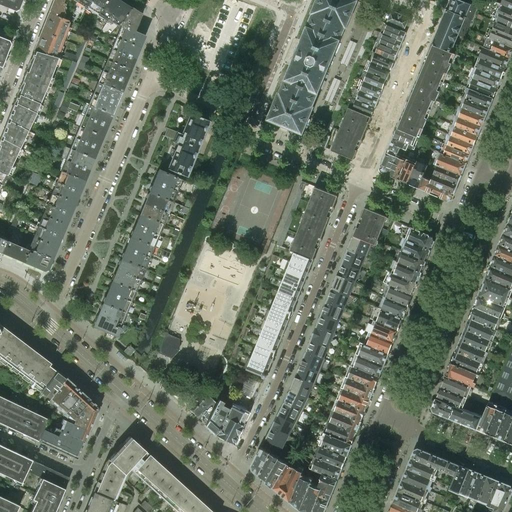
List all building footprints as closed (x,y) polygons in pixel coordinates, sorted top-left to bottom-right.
[(18,8),(21,0),(11,0),(8,8),(14,10),(18,8)] [(64,8),(66,3),(63,2),(63,0),(53,0),(48,13),(63,19),(65,13),(64,8)] [(86,9),(92,0),(78,0),(78,1),(84,5),(83,7),(86,9)] [(98,14),(107,0),(92,0),(86,9),(91,12),(92,10),(98,14)] [(107,23),(121,2),(116,0),(107,0),(98,14),(104,18),(103,20),(107,23)] [(327,74),(333,59),(346,28),(347,28),(359,1),(357,0),(316,0),(311,13),(312,14),(294,58),(280,92),(279,92),(267,119),(302,134),(314,107),(313,106),(325,77),(327,74)] [(464,38),(477,7),(459,0),(450,0),(432,44),(450,52),(458,35),(464,38)] [(511,9),(511,0),(503,0),(501,5),(504,6),(511,9)] [(120,27),(131,9),(121,2),(107,23),(112,26),(114,23),(120,27)] [(511,28),(511,9),(504,6),(500,14),(496,12),(494,17),(499,18),(497,22),(511,28)] [(133,31),(139,15),(139,14),(131,9),(120,27),(133,31)] [(406,32),(411,21),(409,18),(392,11),(386,24),(406,32)] [(69,22),(69,21),(63,19),(48,13),(45,21),(67,30),(68,27),(67,27),(69,22)] [(63,39),(67,30),(45,21),(41,30),(63,39)] [(511,48),(511,28),(497,22),(494,31),(489,29),(487,33),(492,35),(491,39),(511,48)] [(402,41),(406,32),(386,24),(385,23),(383,27),(386,28),(384,34),(402,41)] [(139,48),(143,37),(143,36),(133,31),(120,27),(115,38),(139,48)] [(60,49),(63,39),(41,30),(38,39),(60,49)] [(398,51),(402,41),(384,34),(380,33),(379,37),(382,38),(380,43),(398,51)] [(0,66),(1,67),(10,44),(9,40),(0,36),(0,66)] [(134,59),(139,48),(115,38),(111,49),(134,59)] [(511,52),(511,48),(491,39),(488,38),(484,48),(510,59),(511,52)] [(60,49),(38,39),(34,47),(33,50),(56,57),(58,54),(60,49)] [(398,51),(380,43),(377,42),(375,46),(378,47),(375,53),(395,61),(398,51)] [(448,73),(452,63),(449,62),(453,53),(450,52),(432,44),(420,72),(441,81),(445,72),(448,73)] [(69,53),(68,57),(74,59),(77,60),(82,47),(79,46),(76,55),(69,53)] [(510,59),(484,48),(480,58),(482,59),(505,69),(510,59)] [(130,70),(134,59),(111,49),(106,60),(130,70)] [(47,85),(54,66),(57,57),(33,50),(23,77),(47,85)] [(391,70),(395,61),(375,53),(373,58),(370,57),(369,61),(391,70)] [(83,71),(89,58),(82,55),(77,68),(83,71)] [(501,79),(505,69),(482,59),(480,65),(477,64),(476,68),(501,79)] [(125,81),(130,70),(106,60),(102,71),(125,81)] [(387,79),(391,70),(369,61),(367,65),(370,66),(368,71),(387,79)] [(501,79),(476,68),(474,72),(476,73),(474,79),(497,88),(501,79)] [(120,92),(125,81),(102,71),(97,82),(120,92)] [(383,89),(387,79),(368,71),(367,71),(364,77),(362,76),(361,80),(363,80),(383,89)] [(438,90),(441,81),(420,72),(412,91),(433,99),(436,101),(440,91),(438,90)] [(39,103),(47,86),(47,85),(23,77),(17,94),(39,103)] [(74,92),(79,80),(72,78),(68,89),(74,92)] [(497,88),(474,79),(472,78),(470,81),(473,83),(470,89),(493,98),(497,88)] [(379,98),(383,89),(363,80),(360,87),(359,86),(357,89),(379,98)] [(116,103),(120,92),(97,82),(92,93),(116,103)] [(493,98),(470,89),(464,86),(463,89),(467,90),(466,92),(470,93),(468,98),(490,107),(493,98)] [(375,107),(379,98),(357,89),(356,91),(358,92),(355,99),(375,107)] [(426,117),(433,99),(412,91),(405,108),(426,117)] [(111,114),(116,103),(92,93),(88,104),(111,114)] [(19,146),(33,117),(36,112),(35,112),(39,103),(17,94),(0,136),(19,146)] [(490,107),(468,98),(464,97),(462,101),(466,103),(464,108),(486,116),(490,107)] [(371,116),(375,107),(355,99),(353,98),(352,101),(354,101),(351,108),(371,116)] [(65,113),(69,103),(63,100),(59,110),(65,113)] [(107,125),(111,114),(88,104),(83,115),(107,125)] [(486,116),(464,108),(460,106),(459,111),(462,112),(460,117),(482,126),(486,116)] [(367,121),(369,116),(371,117),(371,116),(351,108),(349,107),(343,121),(365,131),(369,122),(367,121)] [(424,128),(428,118),(426,117),(405,108),(401,118),(421,127),(424,128)] [(185,177),(199,143),(208,120),(189,112),(181,133),(176,131),(172,141),(174,142),(174,141),(177,142),(173,152),(171,151),(170,154),(172,154),(166,169),(185,177)] [(102,136),(107,125),(83,115),(79,126),(102,136)] [(482,126),(460,117),(457,115),(455,120),(459,121),(456,126),(478,135),(482,126)] [(418,136),(421,127),(401,118),(397,128),(418,136)] [(358,142),(359,139),(362,140),(365,131),(343,121),(331,150),(351,158),(355,157),(358,150),(357,150),(359,146),(358,142)] [(478,135),(456,126),(453,125),(451,129),(455,131),(453,136),(474,145),(478,135)] [(97,147),(102,136),(79,126),(74,137),(97,147)] [(419,137),(418,136),(397,128),(393,137),(417,147),(418,144),(416,143),(419,137)] [(474,145),(453,136),(449,134),(447,139),(451,140),(449,145),(471,154),(474,145)] [(11,164),(15,155),(19,146),(0,136),(0,137),(0,171),(8,175),(13,165),(11,164)] [(93,158),(97,147),(74,137),(69,149),(93,158)] [(417,147),(393,137),(388,149),(398,153),(400,147),(408,151),(409,148),(416,151),(417,147)] [(36,156),(41,144),(37,142),(32,154),(36,156)] [(471,154),(449,145),(445,143),(444,147),(447,149),(445,154),(467,163),(471,154)] [(88,169),(93,158),(69,149),(65,160),(88,169)] [(389,175),(398,153),(388,149),(380,168),(382,172),(389,175)] [(398,179),(407,157),(398,153),(389,175),(398,179)] [(462,175),(467,163),(445,154),(443,153),(440,160),(437,159),(435,164),(439,165),(462,175)] [(408,183),(417,161),(407,157),(398,179),(408,183)] [(84,180),(88,169),(65,160),(60,171),(84,180)] [(425,170),(426,167),(427,166),(417,161),(408,183),(418,187),(422,177),(424,173),(425,170)] [(35,181),(40,167),(35,165),(30,179),(35,181)] [(462,175),(439,165),(436,174),(458,184),(462,175)] [(176,190),(181,179),(158,170),(153,181),(176,190)] [(79,190),(84,180),(60,171),(56,181),(79,190)] [(458,184),(436,174),(433,181),(431,180),(430,183),(454,193),(458,184)] [(454,193),(430,183),(431,180),(422,177),(418,187),(448,201),(452,199),(454,193)] [(75,202),(79,190),(56,181),(52,192),(75,202)] [(172,202),(176,190),(153,181),(149,192),(172,202)] [(281,246),(306,183),(301,181),(276,244),(281,246)] [(332,210),(333,206),(334,207),(337,198),(336,194),(315,186),(303,218),(326,227),(330,217),(327,216),(329,212),(332,210)] [(26,203),(31,192),(25,189),(20,201),(26,203)] [(70,213),(75,202),(52,192),(47,203),(70,213)] [(167,213),(172,202),(149,192),(144,203),(167,213)] [(66,224),(70,213),(47,203),(43,214),(66,224)] [(162,224),(167,213),(144,203),(139,214),(162,224)] [(376,245),(387,216),(367,208),(364,209),(361,216),(361,217),(360,220),(361,224),(359,227),(357,226),(353,236),(372,244),(375,245),(376,245)] [(17,225),(22,212),(17,209),(12,223),(17,225)] [(61,234),(66,224),(43,214),(38,225),(61,234)] [(158,235),(162,224),(139,214),(135,225),(158,235)] [(318,241),(319,237),(322,238),(326,227),(303,218),(290,250),(293,251),(295,252),(313,259),(318,248),(317,248),(319,244),(318,241)] [(56,246),(61,234),(38,225),(33,236),(56,246)] [(153,246),(158,235),(135,225),(130,236),(153,246)] [(19,232),(5,226),(3,231),(17,237),(19,232)] [(435,241),(433,237),(410,227),(406,239),(431,249),(435,241)] [(511,236),(504,233),(499,244),(511,249),(511,236)] [(52,257),(56,246),(33,236),(29,247),(52,257)] [(149,257),(153,246),(130,236),(126,247),(149,257)] [(367,257),(372,244),(353,236),(352,238),(351,241),(350,243),(348,248),(348,249),(365,256),(367,257)] [(23,261),(28,249),(13,243),(14,242),(6,239),(1,252),(23,261)] [(426,261),(431,249),(406,239),(401,251),(426,261)] [(511,249),(499,244),(495,254),(511,261),(511,249)] [(47,268),(52,257),(29,247),(28,249),(23,261),(43,269),(47,268)] [(144,268),(149,257),(126,247),(121,259),(144,268)] [(359,269),(365,256),(348,249),(345,256),(342,262),(359,269)] [(426,261),(401,251),(397,261),(422,271),(426,261)] [(309,269),(313,259),(295,252),(291,262),(309,269)] [(511,261),(495,254),(491,265),(511,273),(511,261)] [(139,279),(144,268),(121,259),(116,270),(139,279)] [(308,273),(309,269),(291,262),(288,260),(284,270),(287,271),(305,279),(307,275),(308,276),(309,273),(308,273)] [(418,283),(422,271),(397,261),(392,272),(418,283)] [(354,282),(359,269),(342,262),(342,263),(338,273),(337,275),(354,282)] [(511,273),(491,265),(486,276),(511,286),(511,273)] [(135,290),(139,279),(116,270),(112,280),(135,290)] [(301,288),(305,279),(287,271),(283,281),(301,288)] [(413,294),(418,283),(392,272),(388,284),(389,285),(413,294)] [(349,295),(354,282),(337,275),(336,276),(332,286),(332,288),(349,295)] [(506,306),(511,291),(511,286),(486,276),(478,295),(503,305),(506,306)] [(130,301),(135,290),(112,280),(107,292),(130,301)] [(297,298),(301,288),(283,281),(279,291),(297,298)] [(408,306),(413,294),(389,285),(387,289),(390,290),(387,298),(408,306)] [(344,307),(349,295),(332,288),(332,289),(327,299),(327,300),(344,307)] [(294,308),(297,298),(279,291),(275,300),(294,308)] [(125,313),(130,301),(107,292),(102,303),(125,313)] [(506,306),(503,305),(478,295),(474,306),(501,317),(502,317),(506,306)] [(403,318),(408,306),(387,298),(384,297),(380,308),(403,318)] [(293,308),(294,308),(275,300),(271,310),(290,318),(290,317),(293,315),(294,312),(293,308)] [(339,320),(344,307),(327,300),(326,302),(321,313),(339,320)] [(121,324),(125,313),(102,303),(98,314),(121,324)] [(501,317),(474,306),(469,317),(495,328),(498,329),(503,317),(502,317),(501,317)] [(398,330),(403,318),(380,308),(378,313),(381,314),(378,322),(398,330)] [(290,318),(271,310),(268,309),(264,318),(286,327),(290,318)] [(333,333),(339,320),(321,313),(316,326),(333,333)] [(114,340),(121,324),(98,314),(93,326),(106,331),(104,336),(105,337),(113,340),(114,340)] [(495,328),(469,317),(465,328),(491,338),(494,340),(498,329),(495,328)] [(282,337),(286,327),(264,318),(260,328),(263,329),(282,337)] [(394,341),(398,330),(378,322),(375,321),(373,325),(376,326),(373,333),(394,341)] [(0,360),(40,391),(56,371),(49,365),(50,363),(0,324),(0,360)] [(328,346),(333,333),(316,326),(311,339),(328,346)] [(494,340),(491,338),(465,328),(460,339),(486,350),(489,351),(494,340)] [(278,346),(282,337),(263,329),(259,339),(278,346)] [(389,354),(394,341),(373,333),(370,332),(368,336),(371,337),(368,345),(389,354)] [(172,355),(179,339),(165,333),(157,353),(171,358),(172,355)] [(274,356),(278,346),(259,339),(255,348),(274,356)] [(323,359),(328,346),(311,339),(306,352),(323,359)] [(489,351),(486,350),(460,339),(455,350),(481,361),(484,362),(489,351)] [(384,365),(389,354),(368,345),(361,343),(360,347),(362,348),(359,355),(384,365)] [(511,400),(511,399),(511,347),(503,370),(498,381),(493,393),(511,400)] [(273,359),(274,356),(255,348),(252,358),(270,366),(272,362),(273,362),(274,360),(273,359)] [(484,362),(481,361),(455,350),(451,362),(477,372),(480,373),(484,362)] [(325,359),(323,359),(306,352),(301,364),(320,372),(325,359)] [(384,365),(359,355),(357,354),(355,358),(358,359),(355,367),(379,377),(384,365)] [(270,366),(252,358),(249,357),(245,367),(262,374),(263,376),(265,377),(267,376),(268,374),(267,372),(270,366)] [(476,386),(481,374),(480,373),(477,372),(451,362),(446,374),(472,385),(476,386)] [(315,385),(320,372),(301,364),(296,377),(313,384),(315,385)] [(375,388),(379,377),(355,367),(353,366),(349,377),(375,388)] [(212,377),(214,373),(215,370),(211,368),(207,378),(211,380),(212,377)] [(498,381),(503,370),(498,368),(493,379),(498,381)] [(48,397),(65,378),(56,371),(40,391),(48,397)] [(467,396),(472,385),(446,374),(441,385),(467,396)] [(247,376),(239,392),(250,397),(257,381),(247,376)] [(307,397),(313,384),(296,377),(290,390),(307,397)] [(370,399),(375,388),(349,377),(344,388),(370,399)] [(57,404),(73,385),(65,378),(48,397),(47,400),(50,403),(52,401),(57,404)] [(197,391),(188,383),(185,386),(194,394),(197,391)] [(65,411),(81,392),(73,385),(57,404),(55,407),(58,410),(60,407),(65,411)] [(462,408),(467,396),(441,385),(436,397),(462,408)] [(366,410),(370,399),(344,388),(340,399),(366,410)] [(198,416),(200,413),(202,415),(205,417),(208,420),(216,403),(200,389),(185,406),(197,417),(198,416)] [(309,398),(307,397),(290,390),(284,402),(303,411),(309,398)] [(73,418),(89,399),(81,392),(65,411),(63,414),(66,416),(68,414),(73,418)] [(471,412),(463,408),(462,408),(436,397),(432,407),(434,411),(466,424),(471,412)] [(215,435),(230,404),(218,398),(216,401),(216,403),(208,420),(205,425),(215,435)] [(0,422),(13,429),(23,407),(7,399),(0,416),(0,422)] [(89,430),(97,410),(96,406),(89,399),(73,418),(69,422),(89,430)] [(361,421),(366,410),(340,399),(336,411),(361,421)] [(296,424),(303,411),(284,402),(278,414),(296,424)] [(232,443),(247,413),(242,410),(230,404),(215,435),(216,435),(218,437),(221,438),(223,439),(232,443)] [(486,433),(497,409),(496,409),(498,406),(493,404),(492,406),(488,405),(483,417),(478,429),(486,433)] [(36,440),(45,422),(47,418),(23,407),(13,429),(36,440)] [(496,436),(506,413),(507,409),(503,408),(501,411),(497,409),(486,433),(496,436)] [(357,433),(361,421),(336,411),(331,422),(357,433)] [(505,440),(511,424),(511,411),(511,415),(506,413),(496,436),(505,440)] [(478,429),(483,417),(471,412),(466,424),(478,429)] [(293,430),(296,424),(278,414),(272,427),(288,435),(291,429),(293,430)] [(89,430),(69,422),(63,419),(61,423),(64,424),(61,430),(66,432),(84,440),(89,430)] [(84,440),(66,432),(61,430),(45,422),(36,440),(58,450),(77,459),(84,440)] [(352,444),(357,433),(331,422),(327,433),(352,444)] [(282,448),(288,435),(272,427),(265,439),(282,448)] [(348,455),(352,444),(327,433),(325,433),(324,437),(326,438),(323,445),(348,455)] [(124,474),(131,466),(180,511),(212,511),(141,447),(142,446),(138,443),(129,436),(121,444),(125,447),(118,453),(115,451),(105,462),(93,491),(113,500),(113,499),(124,474)] [(343,466),(348,455),(323,445),(321,444),(319,448),(321,449),(318,456),(343,466)] [(266,480),(279,458),(280,457),(271,453),(271,452),(261,447),(252,465),(253,469),(266,480)] [(436,467),(440,457),(418,448),(415,449),(412,456),(436,467)] [(27,471),(32,460),(8,449),(0,465),(0,472),(21,483),(27,471)] [(338,479),(343,466),(318,456),(316,455),(314,460),(317,461),(314,469),(323,473),(338,479)] [(433,474),(436,467),(412,456),(407,468),(436,480),(437,476),(433,474)] [(460,465),(440,457),(436,467),(456,475),(460,465)] [(274,487),(288,463),(279,458),(266,480),(274,487)] [(45,480),(50,469),(32,460),(27,471),(42,478),(45,480)] [(290,501),(300,476),(302,471),(288,463),(274,487),(290,501)] [(461,492),(470,469),(460,465),(456,475),(450,488),(461,492)] [(433,487),(436,480),(407,468),(402,480),(426,490),(430,492),(433,487)] [(64,489),(69,478),(50,469),(45,480),(64,489)] [(470,496),(480,473),(470,469),(461,492),(470,496)] [(330,498),(338,479),(323,473),(321,476),(325,478),(322,485),(319,494),(330,498)] [(479,500),(489,477),(480,473),(470,496),(479,500)] [(300,509),(310,484),(313,478),(308,476),(307,479),(300,476),(290,501),(300,509)] [(488,504),(498,480),(489,477),(479,500),(488,504)] [(54,511),(64,489),(45,480),(42,478),(32,499),(36,501),(34,505),(50,511),(54,511)] [(424,496),(426,490),(402,480),(398,490),(422,501),(426,503),(428,498),(424,496)] [(494,510),(505,483),(498,480),(488,504),(487,506),(492,508),(494,510)] [(303,511),(311,511),(319,494),(322,485),(319,483),(317,487),(310,484),(300,509),(303,511)] [(498,511),(502,511),(511,492),(511,486),(505,483),(494,510),(498,511)] [(419,507),(422,501),(398,490),(393,502),(417,511),(421,511),(423,508),(419,507)] [(111,511),(114,508),(116,501),(113,500),(93,491),(91,496),(90,496),(87,504),(86,509),(85,508),(83,511),(111,511)] [(324,511),(330,498),(319,494),(311,511),(324,511)] [(0,511),(15,511),(19,506),(0,496),(0,511)] [(151,508),(144,501),(140,505),(148,511),(151,508)] [(417,511),(393,502),(389,511),(392,511),(417,511)]
